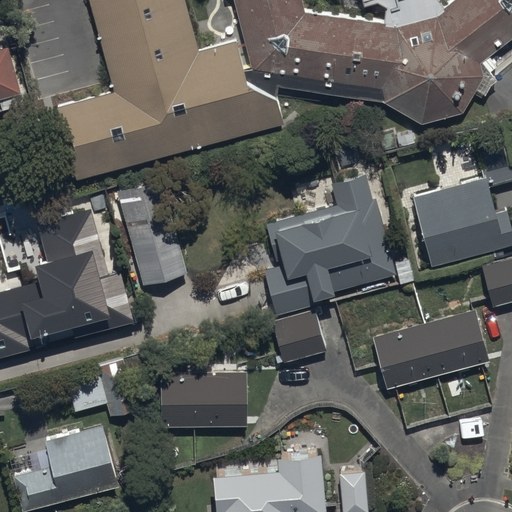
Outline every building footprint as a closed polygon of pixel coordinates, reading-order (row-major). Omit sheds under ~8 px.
[(60,106),(79,178),(284,123),(277,98),(249,84),(237,40),(200,50),(186,0),(91,0),(116,91),(60,106)] [(235,0),(253,69),(382,87),(386,102),(422,123),(463,112),(484,76),(481,63),(511,38),(511,0),(446,0),(442,4),(438,0),(380,0),(379,18),(306,12),(302,0),(235,0)] [(0,48),(0,98),(22,92),(9,46),(0,48)] [(414,197),(433,268),(511,246),(511,223),(508,209),(496,212),(490,187),(511,181),(511,163),(482,172),(483,179),(414,197)] [(338,205),(267,223),(277,260),(280,260),(281,265),(265,269),(277,315),(317,304),(316,300),(337,294),(336,291),(397,274),(377,197),(373,198),(366,174),(332,183),(338,205)] [(162,179),(119,191),(145,284),(188,273),(162,179)] [(41,280),(0,290),(0,357),(31,349),(28,338),(34,337),(74,326),(76,337),(135,322),(122,271),(110,274),(92,207),(38,221),(49,260),(37,263),(41,280)] [(511,301),(511,257),(483,264),(493,306),(511,301)] [(326,352),(314,309),(272,321),(284,363),(326,352)] [(476,309),(425,323),(439,375),(490,361),(476,309)] [(425,323),(374,337),(388,389),(439,375),(425,323)] [(68,383),(76,413),(108,404),(111,416),(138,409),(129,375),(144,371),(140,355),(97,367),(99,374),(68,383)] [(162,428),(248,428),(248,373),(162,373),(162,428)] [(14,476),(22,511),(24,511),(120,488),(105,427),(46,442),(52,467),(14,476)] [(327,511),(324,458),(280,460),(281,472),(215,476),(217,511),(327,511)] [(369,511),(366,472),(340,474),(342,511),(369,511)]
